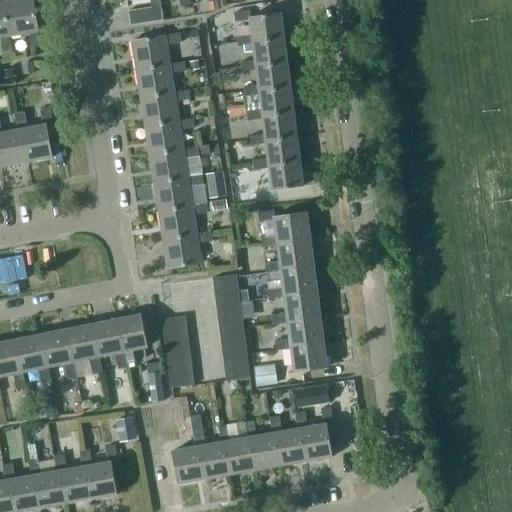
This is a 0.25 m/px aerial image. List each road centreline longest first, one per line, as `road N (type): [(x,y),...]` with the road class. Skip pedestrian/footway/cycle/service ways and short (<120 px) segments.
road 1 (unclassified): [(361,511),(393,497),(397,477),(336,0)]
road 2 (residential): [(112,217),(79,0)]
